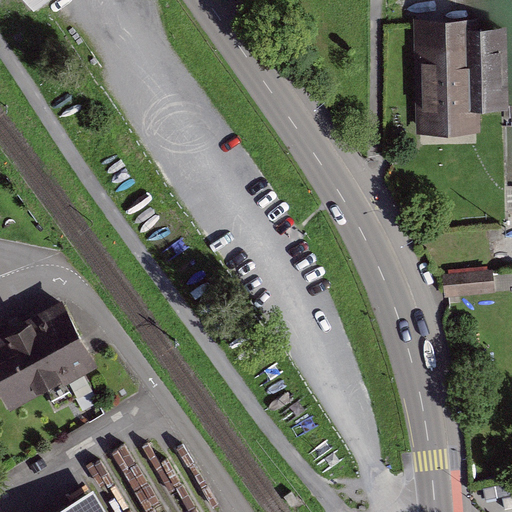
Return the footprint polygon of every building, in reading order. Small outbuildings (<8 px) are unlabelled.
[(25,0),(35,10),(43,3),(47,0),(25,0)] [(478,18),(422,20),(425,134),(482,133),(481,103),(505,102),(502,24),(478,25),(478,18)] [(492,269),(450,272),(451,292),(493,289),(492,269)] [(71,301),(0,337),(0,374),(17,406),(102,362),(71,301)] [(110,511),(93,482),(42,511),(110,511)] [(511,494),(502,497),(504,508),(511,506),(511,494)]
